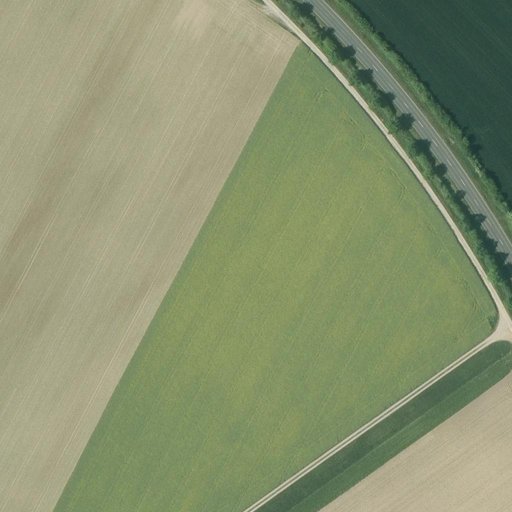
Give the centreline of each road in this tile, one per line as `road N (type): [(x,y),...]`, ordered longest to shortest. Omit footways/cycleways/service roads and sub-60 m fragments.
road 1 (track): [(263,0),(388,132),(448,216),(511,336)]
road 2 (primary): [(511,261),(441,152),(311,0)]
road 3 (track): [(506,327),(247,511)]
